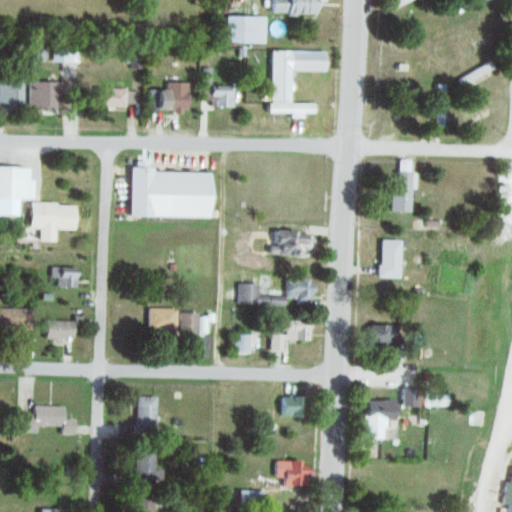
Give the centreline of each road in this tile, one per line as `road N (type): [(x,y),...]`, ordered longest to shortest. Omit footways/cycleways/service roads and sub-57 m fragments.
road 1 (tertiary): [(324,511),(354,0)]
road 2 (residential): [(511,150),(0,143)]
road 3 (residential): [(94,511),(105,145)]
road 4 (residential): [(332,377),(0,365)]
